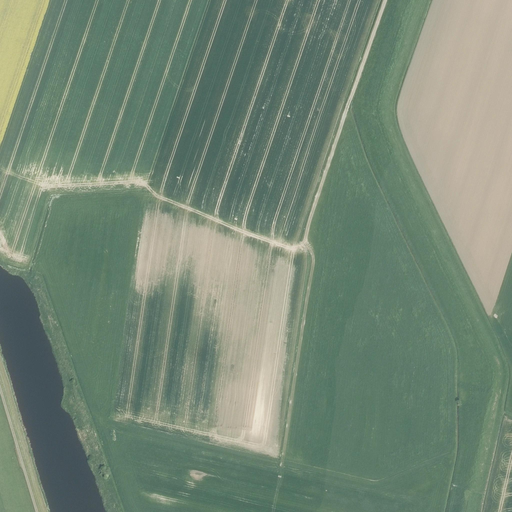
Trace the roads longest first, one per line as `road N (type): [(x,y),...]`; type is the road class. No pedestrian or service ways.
road 1 (track): [(386,0),(305,233),(312,269),(271,511)]
road 2 (track): [(0,387),(37,511)]
